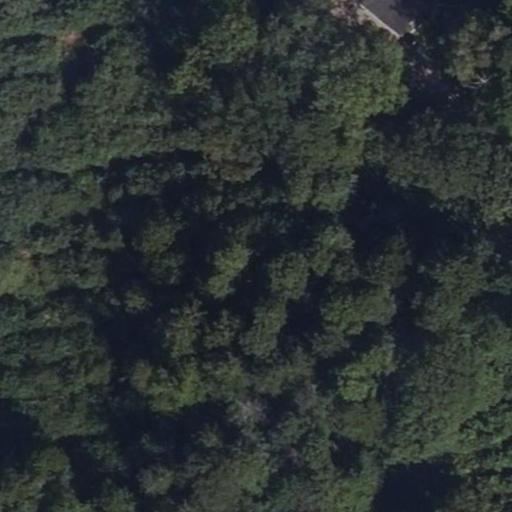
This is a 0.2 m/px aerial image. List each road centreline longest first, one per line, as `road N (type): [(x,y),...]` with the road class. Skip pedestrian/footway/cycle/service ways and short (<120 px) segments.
road 1 (track): [(511,136),(338,0)]
road 2 (tertiary): [(392,0),(511,20)]
